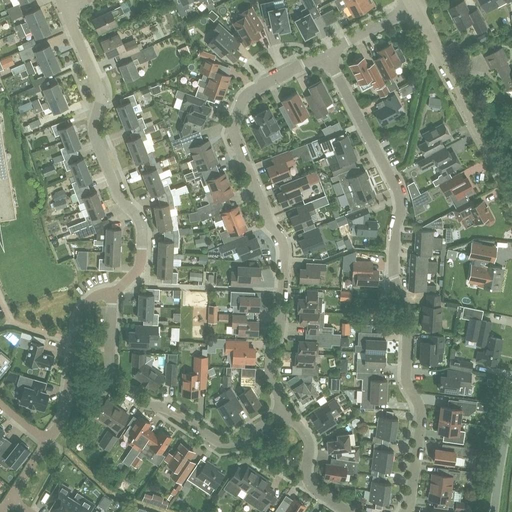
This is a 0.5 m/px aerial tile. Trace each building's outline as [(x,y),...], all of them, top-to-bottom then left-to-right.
[(190,0),(180,0),(181,2),(176,5),(181,16),(187,14),(185,9),(189,7),(186,2),(190,0)] [(355,0),(348,4),(354,15),(373,4),(371,0),(355,0)] [(511,0),(481,0),(487,11),(508,0),(508,2),(509,1),(510,4),(511,2),(511,0)] [(261,4),(264,19),(265,19),(266,25),(271,24),(273,31),(279,30),(279,32),(281,31),(281,34),(288,32),(287,30),(289,30),(284,7),(274,9),(273,1),(261,4)] [(478,33),(487,28),(477,9),(470,13),(464,1),(449,9),(460,29),(472,23),(478,33)] [(18,4),(7,9),(9,15),(20,10),(18,4)] [(118,16),(124,13),(121,6),(115,9),(111,11),(92,19),(99,32),(117,23),(114,18),(118,16)] [(318,29),(307,6),(300,10),(303,14),(294,19),(304,38),(306,37),(308,38),(312,36),(312,34),(315,32),(314,31),(318,29)] [(262,27),(251,7),(240,14),(242,18),(233,23),(246,45),(260,36),(255,28),(256,26),(255,25),(259,22),(262,27)] [(40,8),(25,14),(29,21),(21,24),(21,23),(14,26),(17,32),(45,19),(40,8)] [(206,14),(212,19),(217,14),(211,9),(206,14)] [(327,12),(332,22),(338,19),(332,9),(327,12)] [(20,10),(9,15),(11,20),(23,15),(20,10)] [(332,22),(327,12),(321,15),(326,26),(332,22)] [(36,38),(50,31),(45,19),(17,32),(19,38),(26,35),(25,34),(33,31),(36,38)] [(232,36),(218,23),(212,31),(216,35),(213,38),(217,41),(211,48),(220,56),(223,53),(233,61),(240,53),(227,41),(232,36)] [(140,42),(136,44),(134,40),(123,45),(118,35),(102,42),(108,56),(114,53),(117,60),(129,55),(143,49),(140,42)] [(20,51),(30,47),(36,44),(33,39),(22,44),(17,46),(20,51)] [(378,67),(385,80),(396,74),(393,70),(401,66),(402,63),(405,61),(405,59),(404,57),(399,47),(394,50),(391,44),(377,51),(384,64),(378,67)] [(40,63),(55,57),(50,45),(35,51),(40,63)] [(147,61),(146,60),(157,56),(153,45),(149,46),(143,49),(129,55),(132,60),(119,66),(126,80),(139,75),(135,66),(147,61)] [(179,50),(182,57),(190,53),(186,46),(179,50)] [(34,55),(30,47),(20,51),(18,52),(22,60),(34,55)] [(511,72),(506,61),(508,60),(502,48),(485,57),(491,68),(496,66),(506,85),(511,84),(511,72)] [(216,56),(199,50),(198,56),(215,61),(216,56)] [(55,57),(40,63),(45,75),(60,68),(55,57)] [(208,82),(226,88),(230,76),(217,72),(220,64),(203,58),(200,67),(204,69),(203,73),(204,73),(202,79),(208,82)] [(376,88),(384,84),(377,71),(372,74),(363,59),(350,66),(360,84),(370,79),(375,89),(376,88)] [(25,70),(33,66),(30,60),(23,64),(11,68),(14,74),(25,69),(25,70)] [(35,72),(33,66),(25,70),(28,75),(35,72)] [(43,76),(31,81),(34,87),(39,84),(46,81),(43,76)] [(324,105),(332,101),(321,81),(309,88),(316,102),(310,105),(316,117),(327,112),(324,105)] [(398,87),(394,81),(386,86),(389,92),(398,87)] [(199,85),(195,96),(198,97),(207,100),(209,94),(222,99),(226,88),(208,82),(206,88),(199,85)] [(57,83),(48,87),(43,89),(48,101),(63,95),(57,83)] [(40,87),(39,84),(34,87),(26,90),(29,95),(41,90),(40,87)] [(150,87),(152,93),(159,90),(157,84),(150,87)] [(384,84),(376,88),(380,97),(389,92),(384,84)] [(198,97),(195,96),(186,93),(183,102),(181,101),(178,109),(179,109),(206,119),(208,115),(210,114),(211,110),(210,108),(196,102),(198,97)] [(133,94),(128,96),(130,101),(116,107),(121,118),(134,112),(142,110),(139,102),(137,103),(133,94)] [(294,122),(308,115),(296,94),(283,101),(288,112),(283,115),(290,129),(296,126),(294,122)] [(400,115),(396,107),(400,105),(394,94),(383,100),(386,105),(374,112),(382,125),(400,115)] [(63,95),(48,101),(41,104),(34,107),(37,113),(43,110),(43,109),(50,106),(53,113),(68,106),(63,95)] [(38,99),(32,101),(34,107),(41,104),(38,99)] [(182,144),(193,140),(190,134),(193,127),(200,130),(204,119),(206,119),(179,109),(178,113),(180,118),(182,118),(178,130),(180,137),(175,139),(173,135),(174,135),(170,126),(166,128),(173,147),(182,144)] [(267,134),(278,128),(268,109),(254,116),(262,132),(255,136),(262,147),(272,142),(267,134)] [(134,112),(121,118),(125,129),(139,124),(141,129),(146,127),(153,124),(152,120),(145,123),(142,117),(137,119),(134,112)] [(29,123),(31,128),(41,124),(39,119),(29,123)] [(60,134),(63,141),(77,135),(72,124),(67,126),(65,120),(51,126),(43,128),(26,135),(28,140),(31,139),(31,140),(45,135),(51,136),(55,135),(55,136),(60,134)] [(131,153),(145,147),(142,141),(147,139),(146,134),(155,130),(153,124),(146,127),(141,129),(138,130),(140,136),(126,141),(131,153)] [(419,144),(426,157),(430,155),(438,150),(435,144),(449,136),(443,124),(423,134),(426,140),(419,144)] [(325,136),(334,133),(330,125),(322,129),(325,136)] [(325,136),(319,139),(324,153),(334,149),(336,154),(351,147),(347,135),(344,136),(341,130),(334,133),(325,136)] [(0,219),(16,217),(14,207),(12,208),(10,198),(12,198),(12,197),(10,198),(8,188),(11,188),(8,170),(5,170),(4,161),(6,160),(4,160),(2,151),(5,150),(2,132),(0,132),(0,219)] [(65,159),(68,158),(69,157),(67,152),(81,146),(76,135),(62,141),(65,147),(60,148),(65,159)] [(191,152),(194,159),(213,152),(208,140),(195,146),(193,140),(182,144),(186,154),(191,152)] [(273,181),(282,178),(284,181),(291,178),(290,175),(286,165),(294,162),(291,154),(302,150),(300,146),(289,150),(290,151),(278,155),(281,162),(267,168),(273,181)] [(436,162),(442,174),(439,176),(438,178),(432,181),(435,186),(439,183),(440,183),(450,178),(447,172),(460,165),(453,152),(449,154),(446,146),(438,150),(430,155),(430,156),(434,163),(436,162)] [(147,153),(145,147),(131,153),(135,164),(149,158),(151,164),(154,163),(156,162),(152,151),(147,153)] [(353,150),(351,147),(336,154),(326,157),(334,176),(337,175),(346,171),(343,163),(356,158),(355,157),(357,156),(357,155),(356,150),(354,149),(353,150)] [(195,178),(199,176),(204,174),(206,173),(204,168),(217,163),(213,152),(194,159),(190,161),(192,168),(191,168),(195,178)] [(422,169),(434,163),(430,156),(418,162),(422,169)] [(74,175),(88,169),(83,158),(70,163),(68,158),(65,159),(62,160),(66,170),(72,168),(74,175)] [(163,171),(159,161),(156,162),(154,163),(156,168),(142,174),(147,185),(161,180),(158,173),(163,171)] [(53,164),(42,168),(45,176),(56,172),(53,164)] [(88,169),(74,175),(76,181),(71,183),(75,193),(81,191),(78,186),(92,180),(88,169)] [(344,193),(352,190),(370,183),(365,171),(352,176),(349,170),(346,171),(337,175),(344,193)] [(308,187),(309,185),(320,181),(316,171),(280,185),(283,191),(277,193),(282,206),(302,198),(299,191),(308,187)] [(207,180),(204,174),(199,176),(195,178),(191,179),(193,184),(198,183),(197,181),(200,179),(203,186),(208,184),(211,191),(229,184),(225,173),(207,180)] [(450,178),(440,183),(439,183),(446,196),(449,195),(452,201),(465,194),(466,196),(475,192),(467,178),(458,183),(454,176),(450,178)] [(173,196),(173,195),(189,192),(186,185),(175,189),(175,188),(170,189),(168,184),(163,186),(161,180),(147,185),(151,196),(165,191),(167,197),(173,196)] [(347,211),(348,213),(364,207),(361,201),(375,195),(370,183),(352,190),(344,193),(351,209),(347,211)] [(205,193),(212,210),(218,207),(223,206),(220,199),(233,194),(229,184),(211,191),(205,193)] [(67,196),(64,189),(55,192),(55,194),(52,195),(55,201),(67,196)] [(411,198),(420,194),(417,189),(409,192),(411,198)] [(81,191),(75,193),(80,204),(85,202),(87,208),(101,203),(97,192),(83,197),(81,191)] [(423,204),(426,203),(421,193),(420,194),(411,198),(415,215),(425,209),(423,204)] [(179,195),(173,196),(167,197),(168,204),(154,206),(156,218),(170,216),(169,209),(175,208),(174,204),(180,204),(179,195)] [(311,202),(314,208),(328,203),(325,195),(311,201),(311,202)] [(68,206),(65,198),(53,202),(51,203),(52,207),(54,206),(56,210),(68,206)] [(458,222),(469,216),(473,224),(484,219),(485,222),(486,222),(486,223),(487,224),(488,224),(489,224),(490,224),(491,223),(492,223),(492,222),(493,221),(493,220),(493,219),(493,218),(492,217),(484,201),(475,205),(472,200),(452,211),(458,222)] [(310,214),(315,212),(314,208),(311,202),(300,207),(303,212),(290,217),(295,229),(313,222),(310,214)] [(86,228),(94,224),(92,219),(105,214),(101,203),(87,208),(82,210),(86,220),(77,223),(80,230),(86,228)] [(206,212),(203,205),(196,208),(199,215),(206,212)] [(223,219),(225,224),(242,217),(237,206),(225,211),(223,206),(218,207),(212,210),(211,210),(215,222),(223,219)] [(377,222),(376,222),(376,221),(367,221),(367,216),(370,215),(367,208),(359,211),(346,216),(345,214),(336,218),(339,226),(348,222),(350,226),(357,226),(357,234),(376,235),(376,228),(377,228),(378,228),(378,227),(379,227),(379,226),(379,225),(379,224),(378,223),(377,222)] [(206,212),(199,215),(201,221),(209,217),(207,212),(206,212)] [(176,215),(170,216),(156,218),(158,230),(172,228),(173,232),(190,230),(189,227),(182,228),(182,227),(178,228),(176,215)] [(234,234),(247,229),(242,217),(225,224),(227,229),(219,232),(224,244),(236,239),(234,234)] [(437,218),(422,226),(440,228),(437,218)] [(90,232),(97,233),(97,239),(105,240),(120,241),(121,229),(101,228),(98,222),(94,224),(86,228),(88,233),(90,232)] [(304,253),(324,245),(317,226),(302,232),(305,238),(299,240),(304,253)] [(416,230),(415,242),(442,244),(442,238),(433,237),(433,231),(416,230)] [(158,241),(158,253),(173,253),(173,247),(179,247),(179,235),(173,235),(173,241),(158,241)] [(208,257),(224,257),(223,256),(238,250),(242,258),(244,258),(258,258),(258,252),(260,251),(255,238),(248,241),(246,235),(236,239),(224,244),(208,250),(208,257)] [(207,245),(206,238),(200,239),(200,238),(194,239),(196,247),(207,245)] [(347,249),(351,248),(352,247),(349,238),(344,240),(345,243),(347,249)] [(105,245),(105,252),(120,253),(120,241),(105,240),(97,239),(94,239),(93,244),(105,245)] [(410,254),(432,255),(432,249),(442,249),(442,244),(415,242),(414,254),(410,253),(410,254)] [(457,251),(448,249),(447,257),(455,259),(457,251)] [(120,253),(105,252),(105,259),(99,258),(99,270),(104,270),(104,264),(119,265),(120,253)] [(173,253),(158,253),(157,265),(172,265),(173,258),(184,259),(184,254),(173,253)] [(410,266),(437,267),(437,262),(427,261),(428,255),(432,255),(410,254),(410,266)] [(81,269),(86,269),(86,260),(77,260),(81,269)] [(499,290),(501,281),(497,280),(500,269),(497,268),(498,262),(480,260),(479,265),(483,265),(480,278),(485,279),(483,286),(499,290)] [(352,277),(357,277),(357,283),(377,284),(377,270),(371,270),(372,262),(353,261),(352,277)] [(325,275),(325,264),(312,263),(312,269),(300,269),(299,281),(318,282),(319,275),(325,275)] [(172,265),(157,265),(157,277),(172,277),(171,283),(177,283),(177,272),(172,272),(172,265)] [(259,281),(260,267),(238,266),(238,272),(232,272),(231,286),(247,286),(248,280),(259,281)] [(409,278),(426,279),(426,272),(436,273),(437,267),(410,266),(409,278)] [(426,279),(409,278),(408,290),(435,292),(436,286),(426,285),(426,279)] [(138,294),(138,306),(153,307),(153,300),(159,300),(159,289),(153,289),(153,295),(138,294)] [(298,311),(319,312),(316,312),(317,304),(318,304),(322,300),(322,291),(307,291),(307,299),(298,299),(298,311)] [(440,329),(441,307),(440,307),(440,295),(427,294),(426,306),(423,306),(422,328),(440,329)] [(233,304),(233,315),(245,316),(245,310),(258,310),(258,297),(240,297),(240,304),(233,304)] [(209,305),(209,313),(217,314),(218,305),(209,305)] [(471,316),(472,308),(458,305),(456,317),(460,318),(462,312),(463,312),(462,315),(471,316)] [(158,325),(158,313),(153,313),(153,307),(138,306),(137,318),(152,319),(152,325),(158,325)] [(333,334),(333,327),(323,327),(324,312),(319,312),(298,311),(298,312),(300,312),(300,324),(308,324),(307,333),(341,334),(333,334)] [(209,313),(208,322),(217,322),(217,314),(209,313)] [(233,315),(232,334),(257,335),(257,322),(245,321),(245,316),(233,315)] [(488,337),(491,322),(470,318),(466,339),(476,341),(477,341),(478,336),(487,338),(488,337)] [(129,332),(129,335),(127,335),(127,342),(129,342),(129,345),(161,347),(161,337),(157,336),(158,326),(135,325),(135,332),(129,332)] [(365,352),(384,353),(384,348),(386,348),(386,341),(385,341),(385,340),(375,340),(373,337),(372,337),(372,332),(358,332),(358,345),(355,345),(355,352),(365,352)] [(319,346),(331,347),(331,345),(340,345),(341,334),(307,333),(307,341),(299,341),(298,353),(296,353),(317,354),(317,346),(319,346)] [(420,362),(436,363),(437,351),(443,351),(444,336),(430,336),(429,343),(421,342),(420,362)] [(476,344),(485,346),(484,352),(477,350),(475,360),(488,363),(487,365),(496,367),(496,364),(497,365),(503,340),(488,337),(487,338),(478,336),(477,341),(476,341),(476,344)] [(24,363),(28,364),(37,367),(38,365),(51,369),(55,356),(42,352),(44,345),(31,341),(24,363)] [(226,353),(229,354),(229,359),(231,361),(231,367),(244,368),(244,362),(253,362),(254,348),(239,348),(239,341),(226,341),(226,353)] [(473,362),(454,358),(456,348),(452,348),(450,359),(451,359),(449,368),(471,372),(473,362)] [(0,352),(0,373),(2,375),(10,365),(8,364),(11,360),(1,351),(0,352)] [(383,365),(385,365),(385,357),(384,357),(384,353),(365,352),(365,359),(357,358),(356,372),(370,372),(370,367),(371,367),(374,365),(383,365)] [(314,354),(296,353),(295,365),(303,366),(303,374),(318,375),(319,366),(316,362),(314,362),(314,354)] [(138,370),(134,376),(142,381),(145,384),(147,382),(155,388),(163,376),(144,363),(144,354),(133,354),(133,365),(136,365),(135,368),(138,370)] [(198,396),(199,387),(206,387),(207,357),(195,357),(194,374),(183,373),(182,395),(198,396)] [(167,362),(166,384),(176,385),(177,363),(167,362)] [(373,378),(374,373),(370,372),(356,372),(356,379),(362,379),(362,390),(364,390),(386,391),(387,380),(375,379),(373,378)] [(471,374),(454,372),(453,378),(441,376),(439,389),(456,392),(456,393),(468,395),(469,387),(471,374)] [(19,402),(21,403),(27,405),(26,407),(35,409),(35,407),(43,410),(48,394),(37,390),(40,380),(20,375),(18,384),(19,387),(24,388),(19,402)] [(253,393),(256,391),(254,388),(255,376),(241,376),(241,383),(246,391),(239,395),(249,411),(260,404),(253,393)] [(299,399),(302,404),(318,394),(311,384),(306,387),(303,382),(293,389),(299,399)] [(228,424),(240,417),(232,404),(238,401),(230,388),(221,394),(226,402),(217,407),(228,424)] [(360,408),(372,409),(372,403),(374,402),(386,402),(386,391),(364,390),(362,390),(361,402),(360,402),(360,408)] [(335,399),(315,412),(318,418),(313,421),(320,432),(336,422),(333,416),(337,414),(336,412),(341,409),(335,399)] [(128,415),(106,400),(96,416),(118,430),(128,415)] [(468,416),(476,410),(477,403),(457,400),(456,408),(441,406),(439,419),(460,422),(461,415),(468,416)] [(379,416),(377,426),(396,429),(398,419),(392,418),(393,412),(386,411),(385,417),(379,416)] [(130,433),(134,436),(129,443),(140,450),(148,439),(153,431),(147,428),(150,424),(139,416),(133,427),(130,425),(125,432),(125,433),(127,435),(129,435),(130,433)] [(452,434),(451,442),(463,444),(465,431),(458,430),(460,422),(439,419),(438,432),(452,434)] [(396,429),(377,426),(376,437),(383,438),(382,443),(389,444),(390,439),(395,439),(396,429)] [(99,444),(108,450),(117,437),(108,431),(99,444)] [(148,439),(140,450),(151,458),(156,450),(161,454),(171,438),(161,431),(158,435),(153,431),(148,439)] [(327,443),(325,443),(326,450),(328,450),(328,452),(335,451),(336,458),(336,459),(341,459),(358,462),(359,462),(361,445),(360,445),(360,446),(350,447),(348,434),(337,435),(338,440),(327,441),(327,443)] [(0,461),(3,457),(16,467),(21,461),(22,463),(27,457),(25,456),(29,451),(27,449),(28,447),(21,442),(20,444),(18,442),(10,453),(7,451),(6,453),(0,448),(0,461)] [(389,444),(382,443),(381,449),(374,449),(373,459),(392,461),(393,451),(388,450),(389,444)] [(164,459),(169,462),(176,467),(171,476),(181,483),(189,470),(184,467),(193,452),(181,444),(173,455),(169,452),(164,459)] [(463,447),(451,445),(450,451),(435,449),(434,461),(461,465),(463,447)] [(136,456),(131,464),(136,468),(142,459),(136,456)] [(353,475),(353,472),(357,473),(358,462),(341,459),(340,466),(326,464),(324,478),(344,481),(345,473),(353,475)] [(378,470),(377,476),(386,477),(386,476),(384,476),(385,471),(390,471),(392,461),(373,459),(371,469),(378,470)] [(187,479),(193,483),(199,487),(203,480),(215,488),(223,475),(212,467),(213,466),(207,461),(201,470),(196,466),(187,479)] [(242,488),(248,492),(259,475),(248,468),(245,472),(238,468),(224,488),(236,496),(242,488)] [(452,478),(459,479),(460,472),(448,470),(447,476),(432,474),(430,487),(451,489),(452,478)] [(248,492),(243,499),(250,503),(261,511),(274,492),(267,488),(270,483),(259,475),(248,492)] [(386,477),(377,476),(379,476),(378,482),(372,481),(370,491),(389,494),(391,483),(385,483),(386,477)] [(66,487),(59,482),(52,493),(57,497),(50,509),(51,509),(49,511),(65,511),(73,499),(62,492),(66,487)] [(454,500),(455,491),(454,490),(451,489),(430,487),(429,500),(435,500),(434,507),(439,508),(448,509),(448,505),(452,506),(453,500),(454,500)] [(388,504),(389,494),(370,491),(369,501),(376,502),(375,508),(380,509),(382,509),(383,503),(388,504)] [(89,511),(95,505),(88,500),(84,506),(73,499),(65,511),(89,511)] [(287,507),(281,503),(274,511),(302,511),(306,507),(302,505),(302,502),(300,501),(297,501),(294,499),(289,506),(287,507)] [(160,507),(166,508),(168,502),(162,500),(160,507)] [(455,510),(471,511),(472,508),(466,507),(467,502),(456,501),(455,510)]
